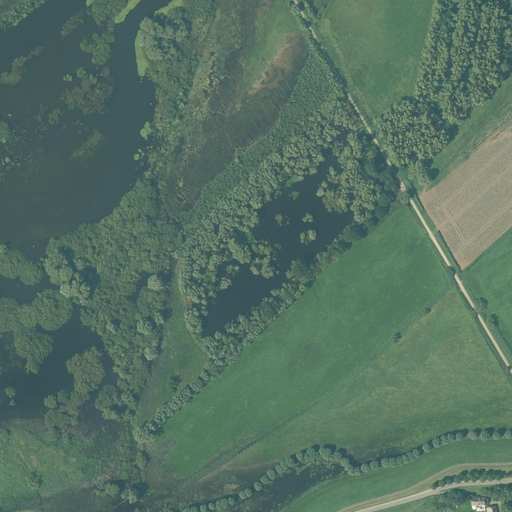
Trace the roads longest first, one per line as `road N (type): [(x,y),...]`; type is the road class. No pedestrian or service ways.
road 1 (track): [(511,373),(295,0)]
road 2 (unclassified): [(511,478),(443,487),(364,511)]
